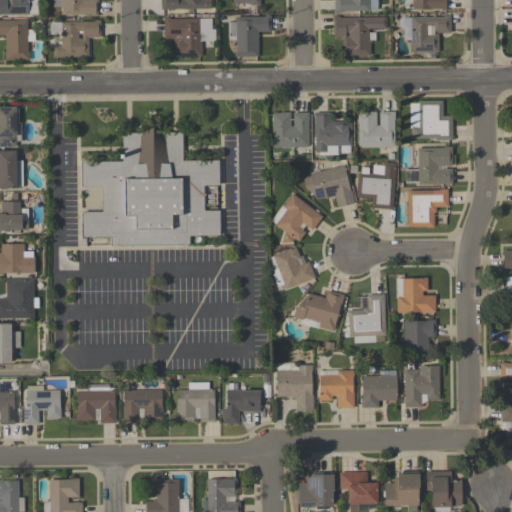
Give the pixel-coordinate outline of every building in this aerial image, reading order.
[(27,14),(0,14),(0,0),(36,0),(37,13),(27,13),(27,14)] [(61,15),(61,6),(52,7),(52,0),(96,0),(97,16),(90,16),(90,14),(61,15)] [(160,9),(160,0),(209,0),(209,9),(160,9)] [(376,0),(376,11),(339,11),(339,13),(333,13),(333,0),(376,0)] [(410,0),(445,0),(445,11),(440,11),(440,9),(410,9),(410,0)] [(227,22),(234,22),(234,17),(263,16),(263,15),(269,15),(269,31),(257,32),(257,57),(233,57),(233,51),(235,51),(235,39),(227,39),(227,22)] [(449,15),(449,33),(437,33),(437,52),(408,52),(408,43),(410,43),(410,17),(442,17),(442,15),(449,15)] [(341,37),(332,37),(331,16),(338,16),(338,17),(385,17),(385,29),(367,29),(367,43),(369,43),(369,56),(342,56),(341,37)] [(173,38),(163,38),(163,17),(168,17),(168,18),(198,18),(198,19),(210,19),(211,30),(214,30),(214,41),(200,41),(199,43),(200,43),(201,56),(173,56),(173,38)] [(34,29),(34,41),(26,41),(26,51),(28,51),(28,60),(5,60),(4,35),(0,35),(0,20),(26,20),(26,29),(34,29)] [(99,20),(99,37),(87,37),(87,56),(52,57),(52,46),(60,45),(60,34),(49,34),(49,22),(93,22),(93,20),(99,20)] [(410,138),(410,128),(408,128),(408,103),(416,103),(416,101),(441,101),(441,116),(451,116),(451,140),(434,140),(434,138),(410,138)] [(0,107),(14,107),(14,147),(0,147),(0,107)] [(272,113),(279,113),(279,112),(289,112),(289,126),(292,126),(292,113),(308,113),(308,147),(271,147),(271,114),(272,114),(272,113)] [(314,152),(314,137),(313,137),(313,123),(314,123),(314,121),(313,121),(313,113),(330,112),(330,122),(351,121),(351,130),(350,130),(350,145),(325,146),(326,152),(314,152)] [(393,112),(393,120),(392,120),(392,145),(357,146),(357,122),(356,122),(356,112),(375,112),(375,125),(378,125),(378,112),(393,112)] [(218,160),(218,185),(203,185),(203,210),(218,210),(218,235),(188,236),(188,244),(109,245),(109,237),(81,237),(80,212),(101,212),(101,187),(81,187),(80,161),(121,161),(121,133),(139,133),(151,128),(163,133),(181,133),(181,161),(218,160)] [(450,147),(451,166),(437,166),(437,169),(451,169),(451,185),(444,185),(444,184),(417,184),(417,183),(404,183),(404,169),(417,169),(416,148),(442,148),(442,147),(450,147)] [(0,150),(15,150),(15,160),(21,160),(22,186),(15,187),(15,188),(0,188),(0,150)] [(395,163),(391,210),(369,208),(370,199),(355,198),(357,173),(360,173),(360,167),(368,167),(367,174),(371,174),(372,165),(382,165),(382,162),(395,163)] [(353,203),(336,207),(333,196),(324,199),(323,197),(315,199),(313,193),(308,194),(307,190),(305,191),(302,178),(308,176),(308,173),(343,165),(349,190),(350,190),(353,203)] [(204,205),(216,205),(216,186),(203,186),(204,205)] [(433,228),(425,228),(425,226),(406,227),(406,191),(439,190),(439,189),(447,189),(447,207),(434,207),(434,213),(433,213),(433,228)] [(321,216),(311,230),(301,222),(298,226),(302,229),(301,230),(304,232),(297,241),(295,239),(294,240),(292,238),(291,243),(281,243),(284,232),(274,225),(274,224),(270,221),(281,206),(282,206),(291,194),(321,216)] [(0,201),(19,201),(19,207),(20,207),(20,208),(27,208),(27,230),(0,230),(0,201)] [(0,244),(23,244),(23,251),(32,251),(32,257),(33,257),(33,273),(0,273),(0,244)] [(270,257),(272,256),(271,255),(294,246),(299,259),(296,260),(298,265),(308,262),(314,278),(284,289),(282,283),(276,286),(271,274),(274,272),(270,261),(271,261),(270,257)] [(511,250),(511,269),(502,269),(501,251),(511,250)] [(511,294),(503,294),(503,274),(511,274),(511,294)] [(426,277),(426,291),(421,291),(421,295),(434,295),(434,313),(418,313),(418,312),(405,312),(405,313),(396,313),(396,297),(395,297),(395,279),(420,279),(420,277),(426,277)] [(0,317),(0,299),(5,299),(5,280),(32,279),(32,298),(37,298),(37,307),(32,308),(33,317),(0,317)] [(291,317),(294,307),(296,307),(296,306),(304,297),(306,297),(307,293),(324,298),(326,290),(343,295),(340,305),(339,305),(334,323),(335,323),(333,331),(317,327),(318,323),(302,318),(302,320),(291,317)] [(383,294),(383,305),(384,335),(384,336),(384,341),(374,342),(353,343),(353,336),(348,337),(346,310),(361,310),(361,308),(366,308),(365,295),(383,294)] [(402,320),(434,320),(434,338),(428,338),(428,356),(402,356),(402,320)] [(0,363),(0,324),(9,324),(9,331),(19,331),(19,348),(9,348),(9,363),(0,363)] [(511,363),(511,384),(499,384),(499,362),(505,362),(505,364),(511,363)] [(310,365),(311,395),(312,395),(312,411),(294,411),(294,398),(285,398),(285,397),(275,397),(275,370),(297,370),(297,365),(310,365)] [(438,366),(438,398),(425,398),(425,395),(420,395),(420,407),(403,407),(402,370),(418,370),(418,366),(438,366)] [(352,370),(352,376),(352,393),(352,408),(335,408),(335,396),(331,396),(331,401),(317,401),(317,395),(318,395),(318,375),(336,375),(336,370),(352,370)] [(360,408),(360,398),(361,398),(360,376),(395,376),(395,400),(377,401),(377,408),(360,408)] [(214,422),(199,422),(199,408),(194,408),(194,419),(175,419),(175,415),(175,406),(176,406),(176,389),(187,389),(187,382),(208,382),(208,389),(213,389),(213,405),(214,405),(214,419),(214,422)] [(260,412),(253,412),(253,411),(237,411),(237,423),(233,423),(233,424),(226,424),(226,423),(222,423),(222,408),(225,408),(225,389),(227,389),(227,383),(236,383),(236,390),(241,390),(241,391),(259,391),(258,405),(260,405),(260,412)] [(58,390),(59,407),(60,407),(60,418),(46,419),(45,410),(37,410),(38,424),(22,424),(22,407),(25,407),(25,390),(26,390),(26,385),(42,385),(42,390),(58,390)] [(113,387),(113,390),(114,390),(114,419),(115,419),(115,423),(99,423),(99,409),(94,409),(94,420),(75,420),(75,416),(76,416),(76,391),(75,391),(75,389),(87,389),(87,385),(108,385),(108,387),(113,387)] [(162,420),(143,420),(143,408),(137,409),(138,423),(121,423),(121,407),(122,407),(122,390),(160,390),(160,406),(161,406),(162,420)] [(0,392),(12,392),(12,408),(13,408),(13,425),(0,425),(0,392)] [(511,441),(507,441),(507,428),(509,428),(509,422),(499,422),(500,405),(511,405),(511,441)] [(366,472),(366,483),(376,483),(376,504),(375,504),(375,508),(367,508),(367,511),(357,511),(348,511),(348,505),(347,505),(346,489),(338,489),(338,473),(366,472)] [(449,472),(450,480),(460,480),(460,506),(450,506),(450,508),(430,508),(430,491),(425,491),(425,472),(449,472)] [(417,506),(416,506),(416,511),(406,511),(406,506),(383,506),(383,483),(392,483),(392,479),(396,479),(396,474),(397,474),(397,473),(416,473),(416,474),(418,474),(418,489),(417,489),(417,506)] [(304,483),(304,475),(311,475),(311,474),(330,474),(330,475),(332,475),(333,490),(331,490),(331,507),(326,507),(326,509),(315,510),(315,507),(297,508),(297,483),(304,483)] [(206,511),(206,479),(222,479),(222,478),(232,478),(232,477),(235,477),(236,497),(224,497),(224,502),(239,502),(239,511),(206,511)] [(81,511),(42,511),(42,501),(48,501),(48,480),(65,480),(65,479),(73,479),(73,478),(78,478),(78,497),(67,497),(67,502),(81,502),(81,511)] [(0,511),(0,479),(17,479),(17,497),(23,497),(23,511),(0,511)] [(177,480),(177,511),(144,511),(144,502),(156,502),(155,481),(177,480)]
